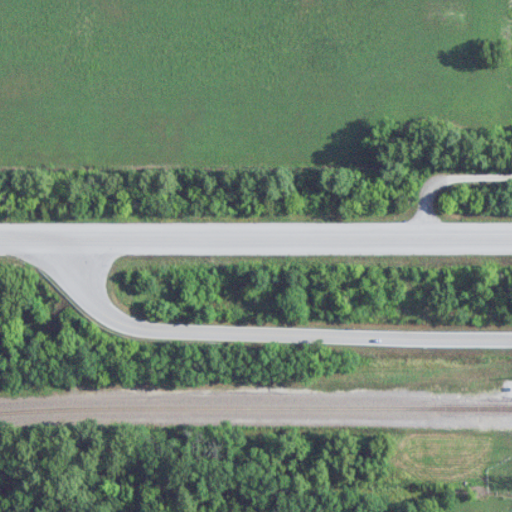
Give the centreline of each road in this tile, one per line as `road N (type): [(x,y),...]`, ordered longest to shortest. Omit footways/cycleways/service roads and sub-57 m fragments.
road 1 (secondary): [(0,233),(511,236)]
road 2 (residential): [(76,234),(82,281),(112,317),(151,330),(511,340)]
